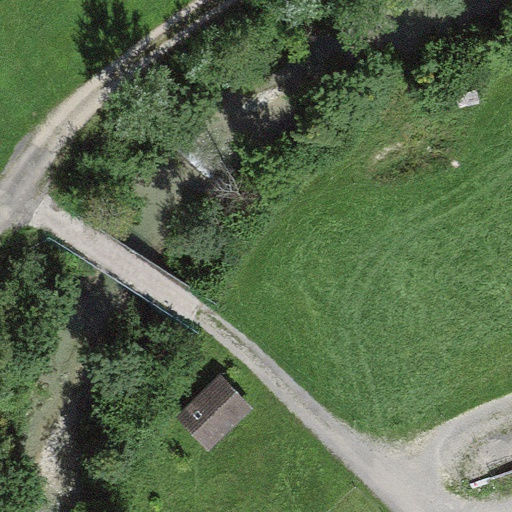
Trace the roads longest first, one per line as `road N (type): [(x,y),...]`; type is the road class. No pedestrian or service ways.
road 1 (track): [(22,200),(201,311),(412,511)]
road 2 (track): [(22,200),(80,96),(220,0)]
